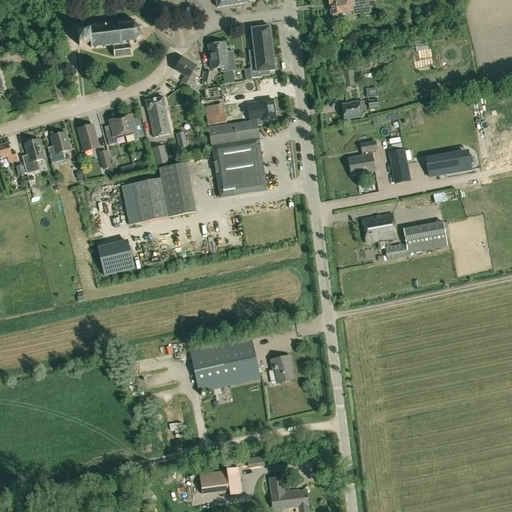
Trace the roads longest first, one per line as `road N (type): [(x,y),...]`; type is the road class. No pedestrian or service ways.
road 1 (tertiary): [(352,511),(291,13)]
road 2 (residential): [(0,130),(130,93),(215,23)]
road 3 (track): [(511,278),(328,316)]
